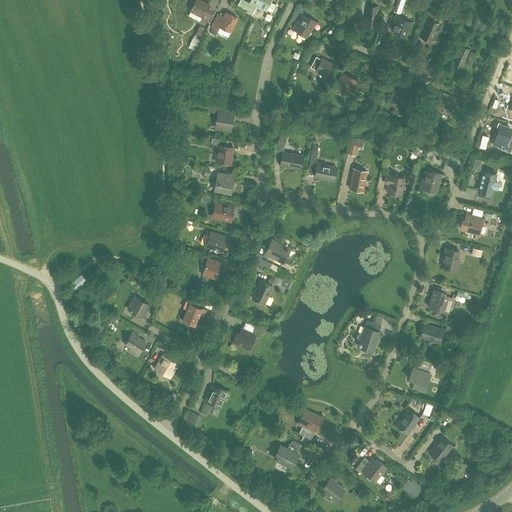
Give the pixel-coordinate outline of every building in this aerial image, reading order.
[(208,21),(212,12),(207,10),(209,4),(201,0),(200,3),(196,1),(191,11),(202,17),(202,18),(208,21)] [(265,10),(269,0),(252,0),(251,4),(243,0),(242,0),(239,6),(247,10),(246,12),(250,14),(251,12),(253,13),(256,6),(265,10)] [(377,26),(379,6),(365,5),(363,25),(377,26)] [(209,32),(215,35),(220,25),(232,30),(237,18),(225,12),(223,17),(217,15),(209,32)] [(293,29),(299,33),(306,38),(316,22),(308,17),(307,19),(302,15),(293,29)] [(405,37),(410,22),(402,19),(403,17),(396,15),(391,30),(397,32),(396,34),(405,37)] [(432,43),(439,25),(427,20),(420,38),(432,43)] [(467,59),(470,50),(458,45),(450,64),(463,69),(465,63),(472,66),(477,53),(471,51),(468,59),(467,59)] [(327,76),(333,64),(322,58),(321,59),(316,57),(310,67),(315,70),(327,76)] [(343,73),(336,85),(351,93),(358,81),(343,73)] [(408,105),(413,93),(399,88),(396,95),(391,92),(387,102),(393,104),(395,100),(408,105)] [(456,105),(458,99),(449,95),(447,100),(441,97),(435,110),(448,116),(454,104),(456,105)] [(217,113),(218,104),(205,102),(204,108),(207,108),(207,110),(210,111),(210,112),(217,113)] [(231,132),(235,113),(217,110),(214,129),(231,132)] [(510,151),(511,143),(511,133),(508,132),(509,127),(498,123),(492,142),(500,145),(499,147),(510,151)] [(285,146),(287,137),(279,136),(278,144),(276,144),(274,154),(281,155),(279,165),(300,169),(303,155),(284,151),(284,146),(285,146)] [(362,149),(363,144),(364,140),(352,137),(351,142),(348,154),(355,156),(357,148),(362,149)] [(232,165),(235,147),(217,144),(214,163),(232,165)] [(416,157),(421,151),(416,147),(411,152),(416,157)] [(458,167),(462,156),(449,151),(447,158),(453,160),(452,165),(458,167)] [(334,182),(337,167),(316,162),(314,177),(334,182)] [(364,192),(368,171),(353,167),(348,188),(364,192)] [(445,174),(431,170),(430,172),(424,171),(419,188),(437,193),(442,175),(445,176),(445,174)] [(498,175),(484,171),(478,193),(492,197),(494,190),(498,191),(500,183),(496,182),(498,175)] [(231,195),(235,175),(217,172),(213,191),(231,195)] [(401,196),(405,178),(386,173),(384,183),(387,184),(386,189),(387,189),(386,193),(401,196)] [(231,222),(234,211),(232,210),(233,205),(215,201),(211,218),(231,222)] [(479,235),(484,217),(483,217),(472,214),(465,212),(464,219),(462,219),(459,229),(479,235)] [(223,252),(226,242),(224,241),(226,235),(209,230),(205,247),(223,252)] [(285,240),(276,236),(274,239),(271,238),(264,254),(284,263),(292,248),(283,244),(285,240)] [(457,272),(461,258),(459,258),(460,250),(445,247),(441,260),(444,261),(442,268),(457,272)] [(471,254),(481,256),(482,250),(473,248),(471,254)] [(216,280),(222,261),(213,259),(214,256),(196,251),(194,257),(206,260),(201,275),(216,280)] [(265,262),(261,260),(263,256),(257,253),(252,262),(263,267),(263,266),(270,269),(273,264),(266,260),(265,262)] [(278,284),(281,278),(271,273),(267,282),(260,279),(251,298),(264,305),(274,285),(272,285),(274,282),(278,284)] [(443,312),(448,296),(439,294),(440,292),(433,290),(428,307),(443,312)] [(143,318),(150,305),(134,295),(126,309),(143,318)] [(195,326),(203,309),(189,303),(185,301),(183,307),(186,309),(182,320),(195,326)] [(380,324),(383,316),(374,314),(372,321),(367,319),(365,326),(364,325),(361,333),(358,334),(356,336),(356,340),(358,343),(357,347),(373,352),(380,331),(379,330),(381,324),(380,324)] [(440,344),(444,329),(423,323),(419,338),(440,344)] [(269,332),(255,325),(252,332),(241,327),(238,332),(236,331),(232,341),(249,350),(256,334),(257,333),(258,333),(259,330),(268,334),(269,332)] [(97,328),(94,332),(98,334),(99,335),(103,329),(98,326),(97,328)] [(138,356),(146,341),(139,337),(140,334),(133,330),(125,345),(131,348),(129,351),(138,356)] [(170,378),(179,364),(162,354),(154,368),(170,378)] [(433,374),(412,367),(409,379),(429,386),(433,374)] [(216,387),(211,385),(204,401),(220,408),(228,390),(217,385),(216,387)] [(166,396),(168,403),(177,400),(174,393),(166,396)] [(439,415),(441,408),(426,403),(422,413),(429,415),(430,412),(439,415)] [(297,424),(313,432),(315,426),(318,427),(324,415),(322,413),(321,416),(305,408),(297,424)] [(408,435),(420,417),(408,408),(395,426),(408,435)] [(197,426),(201,415),(189,410),(185,417),(192,420),(191,424),(197,426)] [(440,462),(453,445),(441,436),(428,453),(440,462)] [(361,443),(355,438),(351,443),(357,448),(361,443)] [(292,469),(300,453),(280,443),(272,458),(292,469)] [(252,448),(244,449),(245,456),(253,456),(252,448)] [(379,464),(372,459),(362,471),(375,481),(386,466),(380,462),(379,464)] [(335,502),(345,489),(330,477),(320,490),(335,502)] [(415,498),(422,490),(408,479),(401,488),(415,498)] [(435,495),(443,491),(438,482),(431,486),(435,495)] [(354,488),(350,494),(355,497),(359,492),(354,488)]
